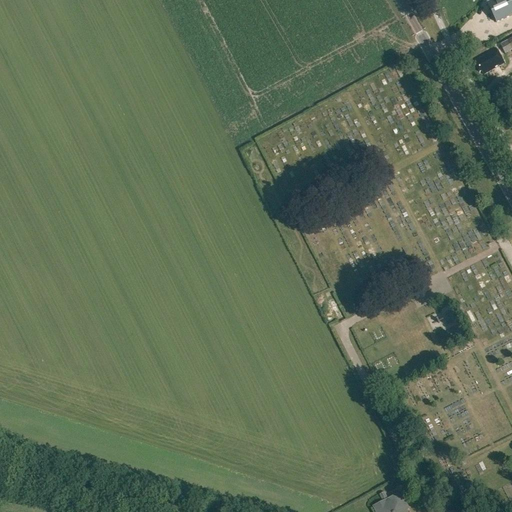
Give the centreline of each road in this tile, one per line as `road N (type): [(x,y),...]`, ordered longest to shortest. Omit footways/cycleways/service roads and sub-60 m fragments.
road 1 (tertiary): [(511,197),(400,0)]
road 2 (track): [(0,465),(170,511)]
